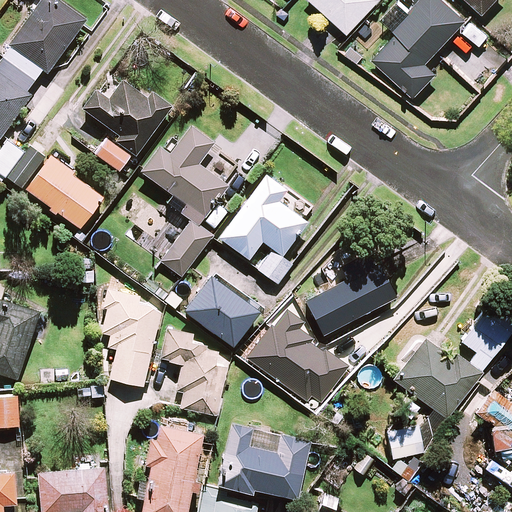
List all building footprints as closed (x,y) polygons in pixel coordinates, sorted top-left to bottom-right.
[(86,21),(57,0),(42,0),(0,58),(0,139),(32,96),(27,92),(43,70),(48,74),(86,21)] [(313,0),(349,32),(378,0),(313,0)] [(466,19),(445,0),(417,0),(419,1),(394,27),(399,31),(374,58),(415,96),(437,72),(426,62),(466,19)] [(470,0),(484,13),(495,0),(470,0)] [(148,98),(111,71),(83,108),(140,151),(173,106),(153,91),(148,98)] [(214,143),(191,126),(171,152),(161,144),(141,171),(186,204),(181,210),(200,224),(228,185),(199,164),(214,143)] [(131,156),(107,139),(97,154),(120,171),(131,156)] [(26,154),(8,140),(0,150),(0,183),(6,176),(22,188),(44,157),(31,147),(26,154)] [(73,171),(51,155),(27,189),(81,228),(103,197),(71,174),(73,171)] [(287,189),(266,175),(234,220),(273,248),(258,269),(278,283),(292,263),(283,256),(307,222),(278,201),(287,189)] [(213,236),(193,220),(161,260),(181,276),(213,236)] [(396,298),(370,248),(329,269),(337,284),(306,300),(324,335),(396,298)] [(260,311),(212,275),(185,310),(234,346),(260,311)] [(141,290),(107,282),(101,307),(107,309),(102,332),(111,335),(109,346),(118,348),(111,378),(143,386),(162,309),(138,303),(141,290)] [(40,311),(0,298),(0,373),(18,379),(40,311)] [(194,333),(167,328),(161,358),(183,363),(177,390),(185,392),(181,407),(217,414),(227,367),(216,364),(219,349),(192,343),(194,333)] [(452,357),(425,337),(394,379),(448,419),(482,373),(455,352),(452,357)] [(511,448),(511,402),(509,401),(494,388),(476,411),(489,421),(494,425),(492,428),(494,450),(511,448)] [(0,426),(19,426),(18,395),(0,395),(0,426)] [(187,511),(202,430),(153,422),(145,466),(150,467),(141,511),(187,511)] [(311,441),(232,423),(218,485),(253,493),(254,488),(298,498),(311,441)] [(423,452),(418,425),(388,431),(393,458),(423,452)] [(376,460),(366,452),(353,467),(364,476),(376,460)] [(108,511),(105,467),(40,472),(42,511),(65,511),(83,511),(82,511),(108,511)] [(17,504),(15,472),(0,472),(0,511),(4,511),(4,505),(17,504)] [(221,490),(206,487),(200,511),(256,511),(259,504),(220,494),(221,490)] [(334,511),(339,502),(324,496),(318,511),(334,511)]
